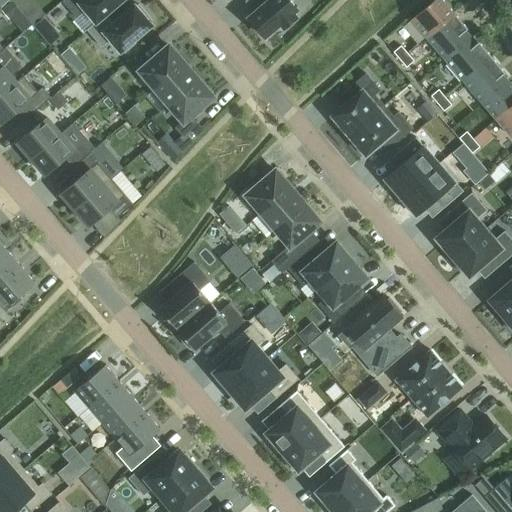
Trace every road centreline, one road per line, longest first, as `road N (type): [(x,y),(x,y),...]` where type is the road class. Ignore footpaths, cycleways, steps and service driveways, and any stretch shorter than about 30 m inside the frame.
road 1 (residential): [(511,375),(190,0)]
road 2 (residential): [(0,167),(293,511)]
